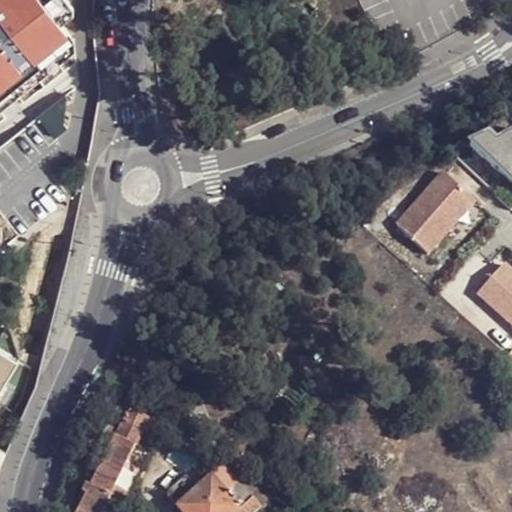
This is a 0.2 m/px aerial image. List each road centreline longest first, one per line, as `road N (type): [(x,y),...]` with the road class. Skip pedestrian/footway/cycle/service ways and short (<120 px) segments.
road 1 (residential): [(511,42),(463,73),(238,166)]
road 2 (residential): [(29,511),(104,297)]
